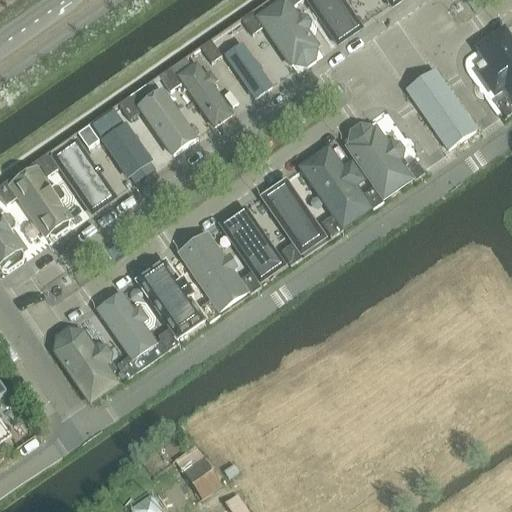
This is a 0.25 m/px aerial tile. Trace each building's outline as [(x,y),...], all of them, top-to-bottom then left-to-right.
[(324,60),(281,0),(255,18),(298,78),(324,60)] [(305,3),(302,0),(286,0),(294,11),(305,3)] [(302,0),(337,49),(351,39),(344,29),(352,23),(335,0),(302,0)] [(264,32),(253,17),(243,25),(253,39),(264,32)] [(511,46),(503,34),(474,55),(486,74),(477,80),(492,102),(504,93),(511,103),(511,46)] [(223,60),(213,45),(202,53),(212,68),(223,60)] [(268,95),(237,50),(223,59),(254,104),(268,95)] [(233,119),(197,67),(178,81),(214,133),(233,119)] [(182,89),(172,74),(161,81),(171,96),(182,89)] [(436,79),(411,96),(446,146),(450,143),(466,132),(470,129),(436,79)] [(197,145),(162,95),(139,111),(174,161),(197,145)] [(511,117),(511,106),(507,99),(496,107),(507,121),(511,117)] [(141,117),(131,102),(120,110),(130,124),(141,117)] [(163,178),(119,114),(91,133),(136,197),(163,178)] [(100,145),(90,131),(79,138),(89,153),(100,145)] [(385,149),(374,134),(359,131),(347,140),(344,156),(381,209),(412,185),(399,167),(402,156),(396,148),(385,149)] [(114,201),(78,149),(55,165),(91,217),(114,201)] [(371,214),(328,152),(296,174),(339,236),(371,214)] [(59,174),(49,159),(38,166),(48,181),(59,174)] [(426,178),(416,165),(415,163),(404,171),(414,185),(426,178)] [(72,223),(37,171),(10,189),(45,241),(72,223)] [(18,202),(8,187),(0,192),(0,199),(7,210),(18,202)] [(306,240),(275,195),(263,204),(294,248),(306,240)] [(379,209),(369,195),(363,199),(374,213),(379,209)] [(0,280),(28,261),(0,220),(0,280)] [(275,272),(239,220),(222,232),(258,284),(275,272)] [(337,237),(327,223),(316,230),(327,245),(337,237)] [(247,300),(206,239),(180,257),(221,317),(247,300)] [(302,263),(292,248),(281,256),(292,270),(302,263)] [(262,291),(251,276),(241,284),(251,299),(262,291)] [(181,291),(174,282),(156,277),(143,286),(143,303),(176,348),(205,328),(192,308),(194,298),(190,292),(181,291)] [(157,351),(121,299),(97,315),(133,367),(157,351)] [(221,320),(211,305),(200,312),(210,327),(221,320)] [(118,386),(85,337),(69,334),(54,344),(53,358),(86,408),(118,386)] [(174,350),(164,336),(153,343),(164,358),(174,350)] [(139,376),(129,362),(118,369),(128,384),(139,376)] [(25,387),(17,375),(8,381),(11,386),(16,393),(19,391),(24,388),(25,387)] [(0,449),(12,441),(0,423),(0,449)] [(222,489),(196,450),(176,464),(202,503),(222,489)] [(246,511),(237,498),(225,507),(228,511),(246,511)]
